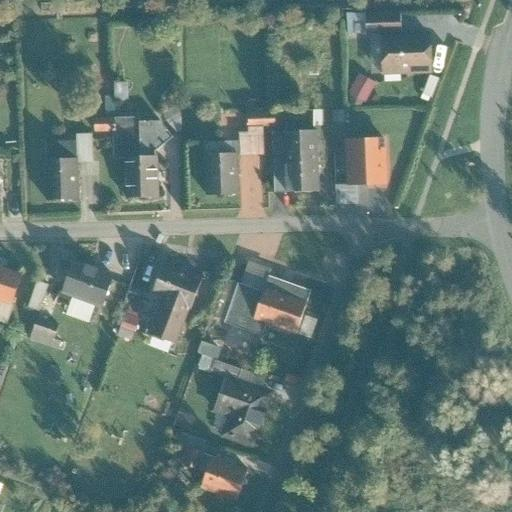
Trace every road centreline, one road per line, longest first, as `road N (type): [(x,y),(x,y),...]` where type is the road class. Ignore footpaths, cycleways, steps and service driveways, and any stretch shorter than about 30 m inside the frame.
road 1 (residential): [(364,227),(0,232)]
road 2 (residential): [(269,511),(364,227)]
road 3 (residential): [(503,226),(492,122),(511,25)]
road 4 (residential): [(503,226),(364,227)]
